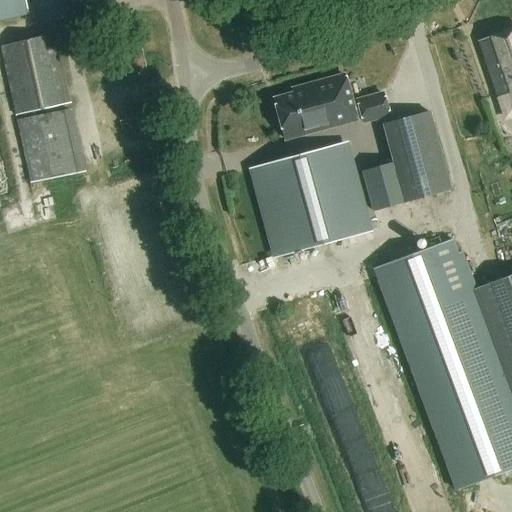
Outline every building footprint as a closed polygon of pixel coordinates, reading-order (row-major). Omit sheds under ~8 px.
[(0,0),(0,19),(26,13),(23,0),(0,0)] [(511,25),(479,37),(507,116),(511,114),(511,25)] [(18,118),(72,105),(55,36),(2,48),(18,118)] [(293,94),(274,99),(285,140),(357,120),(345,76),(292,90),(293,94)] [(383,94),(358,101),(364,122),(389,115),(383,94)] [(430,109),(383,122),(391,146),(406,200),(451,187),(430,109)] [(342,145),(251,171),(275,260),(276,260),(366,233),(342,145)] [(453,240),(373,269),(455,491),(511,469),(511,274),(472,290),(453,240)] [(359,332),(381,323),(375,306),(352,315),(359,332)] [(417,433),(409,410),(382,419),(390,443),(417,433)]
